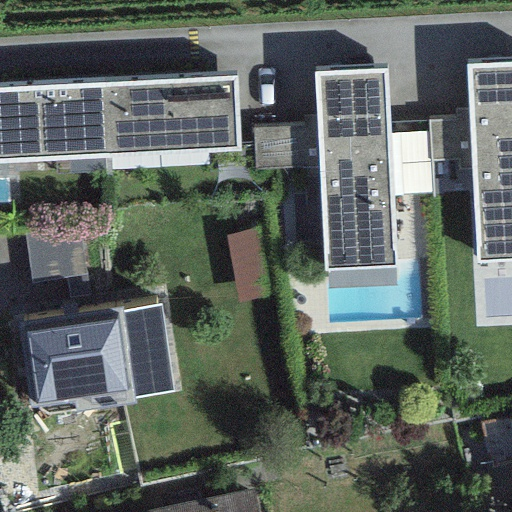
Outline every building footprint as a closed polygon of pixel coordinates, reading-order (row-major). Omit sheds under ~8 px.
[(511,51),(465,54),(475,250),(511,247),(511,51)] [(383,61),(315,65),(326,259),(394,255),(383,61)] [(236,65),(102,72),(107,146),(240,138),(236,65)] [(0,153),(107,146),(102,72),(0,76),(0,153)] [(266,162),(309,157),(305,114),(262,119),(266,162)] [(270,225),(226,229),(234,298),(277,294),(270,225)] [(130,281),(4,300),(20,403),(175,379),(161,284),(132,289),(130,281)] [(256,511),(250,484),(133,511),(256,511)]
